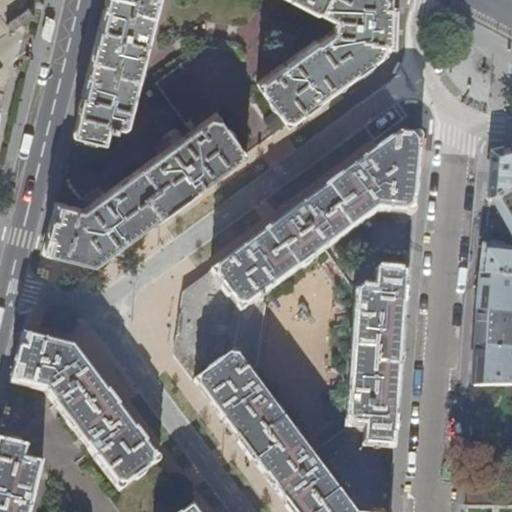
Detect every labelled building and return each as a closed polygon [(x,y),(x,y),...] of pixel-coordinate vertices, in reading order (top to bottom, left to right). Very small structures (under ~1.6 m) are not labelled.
[(107,0),(101,25),(74,134),(75,134),(74,138),(77,143),(89,145),(93,143),(94,139),(107,142),(110,129),(119,131),(120,126),(124,127),(128,125),(159,0),(295,0),(315,10),(318,10),(334,19),(333,31),(319,41),(316,41),(257,84),(277,110),(287,123),(332,91),(373,60),(390,48),(392,13),(392,0),(107,0)] [(39,1),(8,24),(14,31),(38,14),(41,15),(44,2),(39,1)] [(55,22),(47,18),(43,38),(50,42),(55,22)] [(264,119),(274,133),(287,123),(277,110),(264,119)] [(44,251),(95,264),(157,218),(196,190),(216,175),(247,153),(217,113),(181,138),(176,131),(172,130),(165,136),(164,139),(170,146),(103,194),(99,188),(84,198),(89,205),(84,209),(57,201),(46,244),(44,251)] [(385,511),(384,510),(373,509),(369,511),(368,511),(352,511),(249,373),(256,367),(265,306),(262,302),(264,301),(262,298),(378,214),(393,216),(392,220),(396,223),(405,224),(409,222),(410,217),(413,217),(416,173),(419,143),(420,138),(399,136),(327,188),(306,203),(264,234),(183,293),(181,305),(175,345),(174,356),(214,410),(279,497),(290,511),(385,511)] [(490,200),(494,202),(511,190),(511,151),(493,156),(491,179),(490,200)] [(511,190),(494,202),(501,214),(504,219),(499,222),(502,228),(508,225),(511,231),(511,190)] [(485,260),(484,274),(511,275),(511,250),(506,250),(503,245),(493,244),(490,248),(486,248),(485,260)] [(363,446),(394,449),(396,428),(400,370),(401,357),(405,308),(408,273),(376,272),(375,291),(355,290),(345,427),(365,428),(363,446)] [(511,275),(484,274),(483,284),(482,301),(481,310),(511,312),(511,275)] [(511,312),(481,310),(479,336),(478,346),(511,347),(511,312)] [(44,391),(119,492),(160,462),(155,455),(152,451),(74,347),(46,341),(23,335),(21,347),(11,384),(44,391)] [(511,347),(478,346),(477,366),(475,386),(511,384),(511,347)] [(30,511),(43,463),(26,458),(28,448),(23,446),(23,442),(21,439),(9,436),(5,438),(4,442),(0,440),(0,511),(30,511)]
